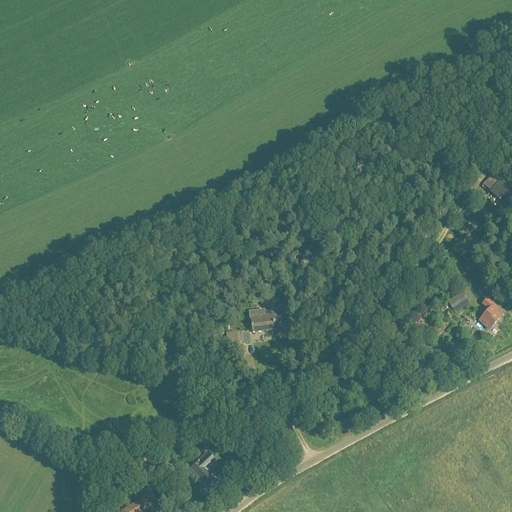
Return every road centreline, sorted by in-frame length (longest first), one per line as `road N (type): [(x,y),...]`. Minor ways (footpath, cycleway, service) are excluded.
road 1 (track): [(249,500),(297,391),(411,278),(511,150)]
road 2 (unclassified): [(235,511),(347,442),(511,356)]
